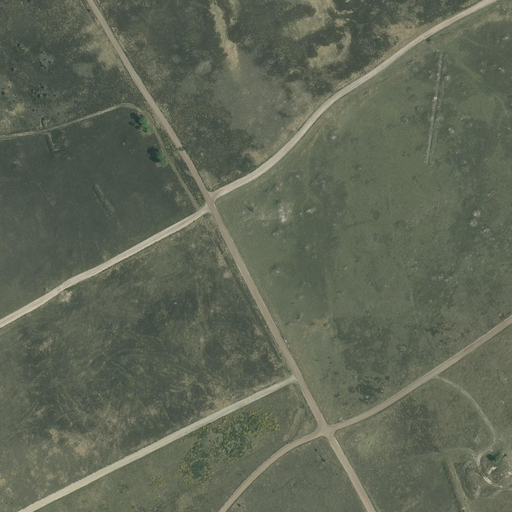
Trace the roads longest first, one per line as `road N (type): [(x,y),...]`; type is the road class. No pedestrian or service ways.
road 1 (track): [(207,206),(366,511)]
road 2 (track): [(22,511),(296,379)]
road 3 (track): [(207,206),(200,215),(315,435)]
road 4 (track): [(323,432),(266,463),(222,511)]
